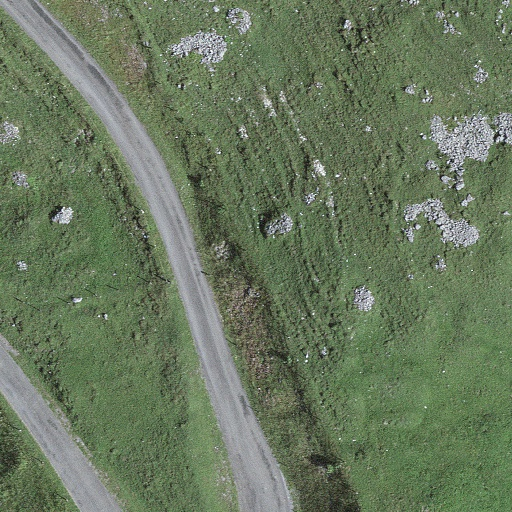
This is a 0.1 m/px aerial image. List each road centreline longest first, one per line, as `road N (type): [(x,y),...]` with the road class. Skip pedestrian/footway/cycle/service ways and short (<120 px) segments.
road 1 (track): [(266,511),(142,155),(90,77),(16,0)]
road 2 (track): [(0,365),(103,511)]
